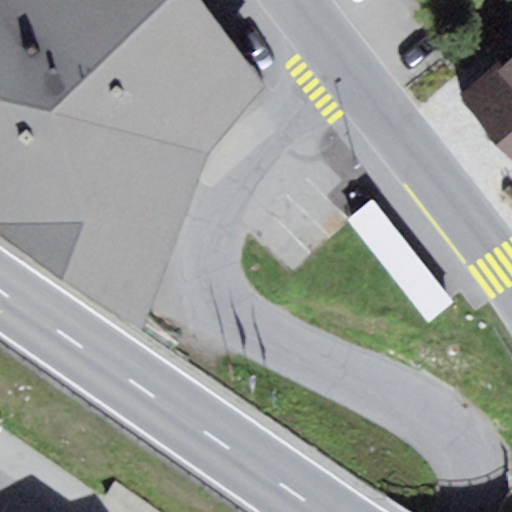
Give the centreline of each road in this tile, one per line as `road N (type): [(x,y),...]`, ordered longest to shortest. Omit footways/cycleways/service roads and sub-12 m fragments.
road 1 (residential): [(342,62),(236,164),(218,204),(214,273),(242,318),(268,337),(446,430),(466,472),(462,511)]
road 2 (primary): [(322,511),(0,290)]
road 3 (tertiary): [(342,62),(511,276)]
